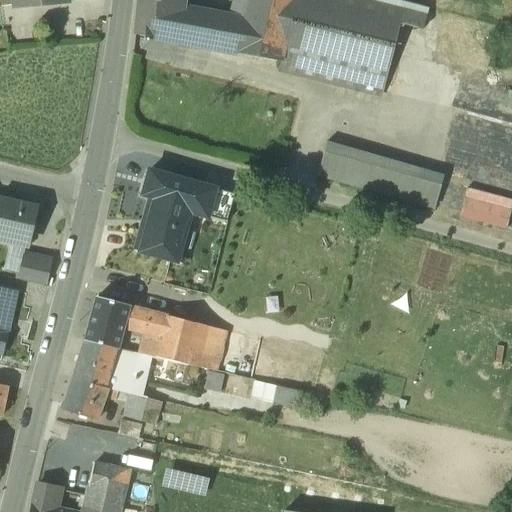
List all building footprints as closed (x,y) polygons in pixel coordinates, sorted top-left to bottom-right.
[(181,0),(136,0),(133,35),(231,55),(244,0),(231,0),(228,15),(180,6),(181,0)] [(244,0),(231,55),(279,62),(280,62),(295,0),(244,0)] [(401,3),(388,0),(295,0),(280,62),(279,62),(277,71),(378,96),(396,24),(401,3)] [(426,10),(401,3),(396,24),(420,32),(426,10)] [(444,16),(426,10),(420,32),(439,37),(444,16)] [(493,157),(502,133),(449,114),(440,139),(493,157)] [(442,175),(326,142),(316,177),(432,210),(442,175)] [(214,190),(148,171),(141,196),(149,198),(134,251),(182,265),(187,249),(180,247),(184,232),(191,234),(196,215),(206,218),(214,190)] [(233,195),(214,190),(206,218),(225,223),(233,195)] [(511,216),(511,202),(470,190),(460,223),(507,236),(511,216)] [(33,210),(0,201),(0,236),(25,243),(33,210)] [(191,234),(184,232),(180,247),(187,249),(191,234)] [(25,243),(0,236),(0,240),(25,247),(25,243)] [(47,262),(21,257),(16,280),(42,286),(47,262)] [(0,289),(0,355),(5,333),(1,332),(10,292),(0,289)] [(149,313),(95,299),(84,342),(116,350),(122,330),(143,336),(149,313)] [(226,332),(149,313),(143,336),(138,355),(148,357),(216,373),(226,332)] [(244,337),(226,332),(216,373),(235,377),(244,337)] [(322,356),(258,341),(249,380),(273,386),(292,390),(313,395),(322,356)] [(116,350),(84,342),(71,379),(93,386),(94,386),(105,389),(116,392),(128,394),(139,396),(148,357),(138,355),(116,350)] [(93,386),(71,379),(60,411),(93,423),(102,398),(105,389),(94,386),(93,386)] [(269,404),(273,386),(255,382),(251,400),(269,404)] [(292,390),(273,386),(269,404),(269,406),(287,410),(292,390)] [(116,392),(105,389),(102,398),(113,401),(116,392)] [(304,393),(292,390),(287,410),(299,413),(304,393)] [(146,399),(128,394),(122,417),(139,422),(146,399)] [(146,399),(139,422),(155,427),(162,404),(146,399)] [(141,427),(121,421),(117,435),(137,439),(141,427)] [(91,465),(82,511),(81,511),(116,511),(125,471),(91,465)] [(167,470),(163,484),(207,495),(211,481),(167,470)] [(58,511),(47,510),(52,491),(35,487),(31,507),(30,511),(58,511)]
